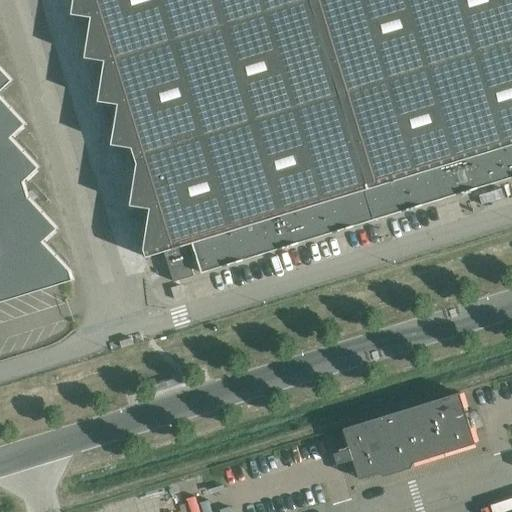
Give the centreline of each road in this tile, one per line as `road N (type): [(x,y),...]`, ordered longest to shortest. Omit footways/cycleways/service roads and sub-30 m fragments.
road 1 (unclassified): [(0,462),(511,301)]
road 2 (unknown): [(342,511),(332,482),(308,469),(201,508)]
